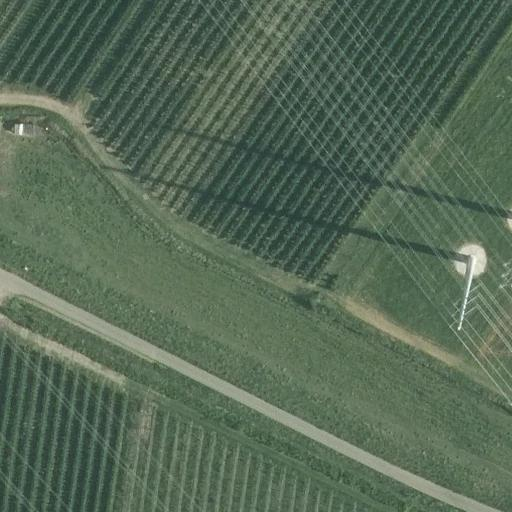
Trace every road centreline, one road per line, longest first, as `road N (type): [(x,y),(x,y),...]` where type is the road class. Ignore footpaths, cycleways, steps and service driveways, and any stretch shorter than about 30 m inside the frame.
road 1 (unclassified): [(485,511),(0,277)]
road 2 (unclassified): [(323,292),(181,228),(109,166),(85,122),(49,101),(0,101)]
